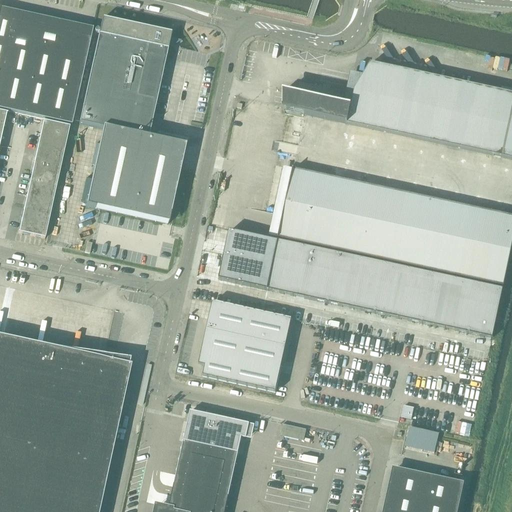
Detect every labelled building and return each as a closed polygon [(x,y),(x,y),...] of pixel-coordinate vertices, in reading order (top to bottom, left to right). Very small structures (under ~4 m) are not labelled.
[(314,0),(308,20),(311,21),(314,22),(320,0),(314,0)] [(327,23),(339,15),(356,19),(374,23),(371,37),(372,37),(374,27),(374,23),(375,19),(376,16),(385,10),(388,9),(387,8),(375,16),(357,12),(341,8),(335,0),(334,0),(340,8),(339,11),(338,15),(329,21),(327,23)] [(0,110),(71,126),(90,39),(92,30),(91,30),(89,38),(0,18),(0,110)] [(101,20),(79,124),(102,129),(85,207),(167,225),(185,146),(148,138),(168,47),(171,48),(181,41),(170,39),(170,35),(101,20)] [(350,107),(346,124),(511,160),(511,95),(370,64),(354,91),(351,107),(350,107)] [(282,92),(282,93),(285,94),(285,112),(304,116),(304,115),(346,124),(350,107),(282,92)] [(40,135),(66,141),(69,128),(42,122),(42,123),(40,135)] [(354,152),(366,155),(372,131),(360,128),(354,152)] [(349,133),(340,130),(336,141),(345,144),(349,133)] [(40,135),(37,148),(63,154),(66,141),(40,135)] [(37,148),(34,160),(60,166),(63,154),(37,148)] [(34,160),(31,172),(58,178),(60,166),(34,160)] [(511,246),(511,217),(293,170),(278,239),(503,288),(511,246)] [(31,172),(29,185),(55,191),(58,178),(31,172)] [(29,185),(26,197),(52,203),(55,191),(29,185)] [(220,188),(212,226),(223,228),(231,190),(220,188)] [(26,197),(23,209),(50,215),(52,203),(26,197)] [(23,209),(21,222),(47,227),(50,215),(23,209)] [(47,227),(21,222),(18,233),(17,233),(17,234),(44,240),(47,227)] [(229,232),(223,256),(272,266),(278,242),(229,232)] [(272,266),(267,291),(293,296),(303,247),(278,242),(272,266)] [(303,247),(293,296),(328,304),(338,255),(303,247)] [(338,255),(328,304),(351,309),(362,260),(338,255)] [(223,256),(218,281),(267,291),(272,266),(223,256)] [(362,260),(351,309),(375,314),(385,265),(362,260)] [(385,265),(375,314),(398,319),(409,270),(385,265)] [(409,270),(398,319),(421,324),(432,275),(409,270)] [(432,275),(421,324),(445,329),(455,280),(432,275)] [(455,280),(445,329),(468,334),(479,285),(455,280)] [(479,285),(468,334),(492,339),(494,330),(499,309),(502,291),(479,285)] [(275,394),(292,321),(212,303),(198,367),(204,368),(202,378),(275,394)] [(0,511),(98,511),(114,441),(130,367),(128,366),(127,369),(103,364),(0,341),(0,511)] [(225,511),(238,454),(241,439),(246,440),(247,435),(249,435),(250,430),(248,430),(249,425),(190,412),(183,442),(168,510),(158,508),(156,511),(225,511)] [(279,437),(303,442),(306,431),(282,425),(279,437)] [(435,453),(440,433),(410,426),(406,447),(435,453)] [(457,511),(464,484),(398,470),(388,511),(457,511)]
